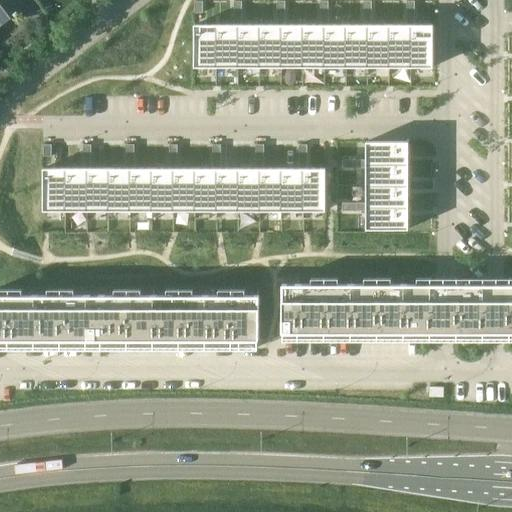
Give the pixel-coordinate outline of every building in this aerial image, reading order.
[(0,0),(0,26),(14,15),(15,16),(18,14),(18,13),(24,8),(17,0),(0,0)] [(242,1),(234,1),(234,13),(242,13),(242,1)] [(285,1),(277,1),(277,13),(285,13),(285,1)] [(328,1),(320,1),(320,13),(328,13),(328,1)] [(371,1),(363,1),(363,13),(371,13),(371,1)] [(242,13),(234,13),(234,25),(238,25),(242,25),(242,13)] [(277,13),(277,25),(281,25),(285,25),(285,13),(277,13)] [(320,13),(320,25),(324,25),(328,25),(328,13),(320,13)] [(363,13),(363,25),(367,25),(371,25),(371,13),(363,13)] [(415,13),(407,13),(407,25),(411,25),(415,25),(415,13)] [(194,25),(194,67),(216,67),(216,25),(194,25)] [(216,25),(216,67),(238,67),(238,25),(234,25),(216,25)] [(238,25),(238,67),(259,67),(259,25),(242,25),(238,25)] [(259,25),(259,67),(281,67),(281,25),(277,25),(259,25)] [(281,25),(281,67),(303,67),(303,25),(285,25),(281,25)] [(303,25),(303,67),(324,67),(324,25),(320,25),(303,25)] [(324,25),(324,67),(346,67),(346,25),(328,25),(324,25)] [(346,25),(346,67),(367,67),(367,25),(363,25),(346,25)] [(367,25),(367,67),(389,67),(389,25),(371,25),(367,25)] [(389,25),(389,67),(411,67),(411,25),(407,25),(389,25)] [(411,25),(411,67),(433,67),(433,25),(415,25),(411,25)] [(366,160),(366,164),(408,164),(408,142),(366,142),(366,160)] [(44,145),(43,156),(51,156),(51,145),(44,145)] [(83,145),(83,157),(91,157),(91,145),(83,145)] [(126,145),(126,157),(134,157),(134,145),(126,145)] [(256,145),(256,157),(264,157),(264,145),(256,145)] [(299,145),(299,157),(307,157),(307,145),(299,145)] [(83,157),(83,168),(87,168),(91,168),(91,157),(83,157)] [(126,157),(126,168),(130,168),(134,168),(134,157),(126,157)] [(213,157),(213,169),(217,169),(221,169),(221,157),(213,157)] [(299,157),(299,169),(303,169),(307,169),(307,157),(299,157)] [(354,160),(342,160),(342,168),(354,168),(354,160)] [(354,160),(354,168),(366,168),(366,164),(366,160),(354,160)] [(366,164),(366,168),(366,186),(408,186),(408,164),(366,164)] [(43,168),(43,211),(65,211),(65,168),(43,168)] [(65,168),(65,211),(87,211),(87,168),(83,168),(65,168)] [(87,168),(87,211),(109,211),(109,168),(91,168),(87,168)] [(109,168),(109,211),(130,211),(130,168),(126,168),(109,168)] [(130,168),(130,211),(152,211),(152,169),(134,168),(130,168)] [(152,169),(152,211),(173,211),(173,169),(169,169),(152,169)] [(173,169),(173,211),(195,211),(195,169),(177,169),(173,169)] [(195,169),(195,211),(217,211),(217,169),(213,169),(195,169)] [(217,169),(217,211),(238,211),(238,169),(221,169),(217,169)] [(238,169),(238,211),(260,211),(260,169),(256,169),(238,169)] [(260,169),(260,211),(282,211),(282,169),(264,169),(260,169)] [(282,169),(282,211),(303,211),(303,169),(299,169),(282,169)] [(303,169),(303,211),(325,211),(325,169),(307,169),(303,169)] [(366,203),(366,207),(408,207),(408,186),(366,186),(366,203)] [(354,203),(342,203),(342,211),(354,211),(354,203)] [(354,203),(354,211),(366,211),(366,207),(366,203),(354,203)] [(366,207),(366,211),(366,230),(408,230),(408,207),(366,207)] [(432,284),(284,284),(284,332),(432,332),(446,332),(495,332),(508,332),(511,331),(511,284),(508,284),(495,284),(446,284),(432,284)] [(256,294),(0,294),(0,338),(256,338),(256,294)] [(430,387),(430,396),(443,397),(443,388),(430,387)]
